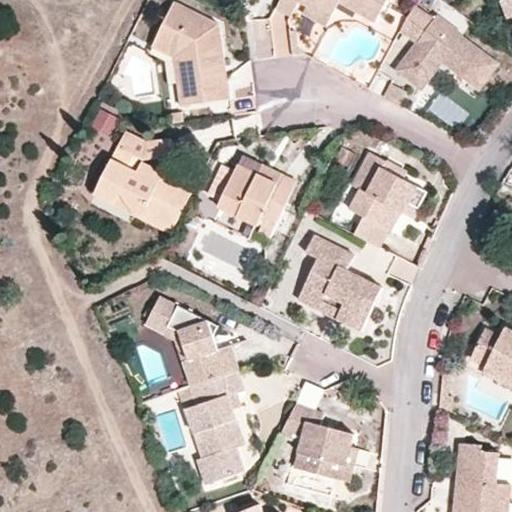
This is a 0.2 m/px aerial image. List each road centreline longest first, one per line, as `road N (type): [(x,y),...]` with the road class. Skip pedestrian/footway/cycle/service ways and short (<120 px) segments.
road 1 (residential): [(484,167),(356,98),(293,99)]
road 2 (residential): [(447,249),(411,390)]
road 3 (residential): [(411,390),(399,511)]
